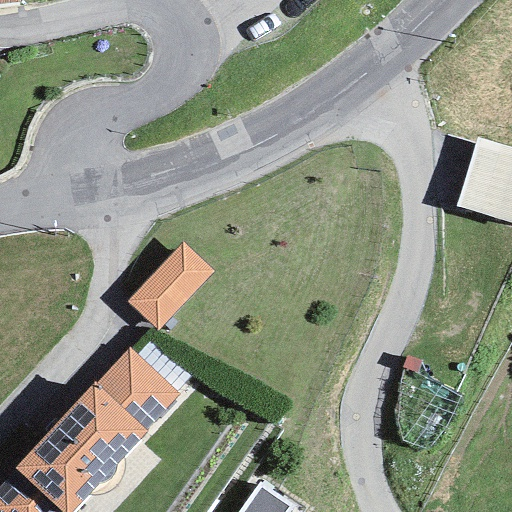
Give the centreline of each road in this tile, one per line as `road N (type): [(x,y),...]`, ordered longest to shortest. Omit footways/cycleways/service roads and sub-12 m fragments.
road 1 (residential): [(373,66),(412,172),(418,251),(360,419),(384,511)]
road 2 (residential): [(0,29),(26,30),(125,2),(154,4),(185,25),(182,70),(164,90),(75,138),(68,195)]
road 3 (tertiary): [(373,66),(252,140),(68,195)]
